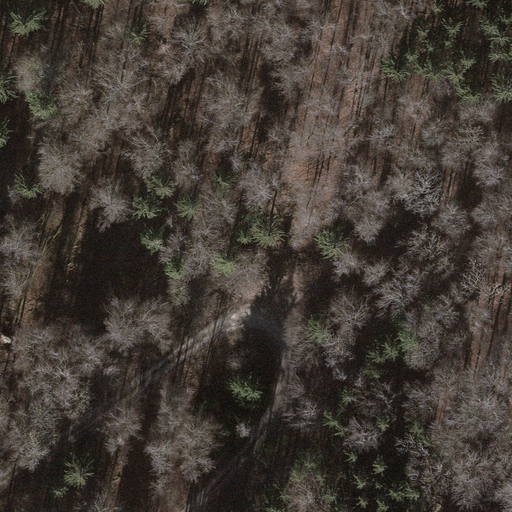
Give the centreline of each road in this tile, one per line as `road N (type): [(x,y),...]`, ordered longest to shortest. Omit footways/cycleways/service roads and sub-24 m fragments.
road 1 (track): [(195,511),(276,423),(292,378),(290,330),(257,307),(211,326),(0,480)]
road 2 (track): [(274,319),(511,146)]
